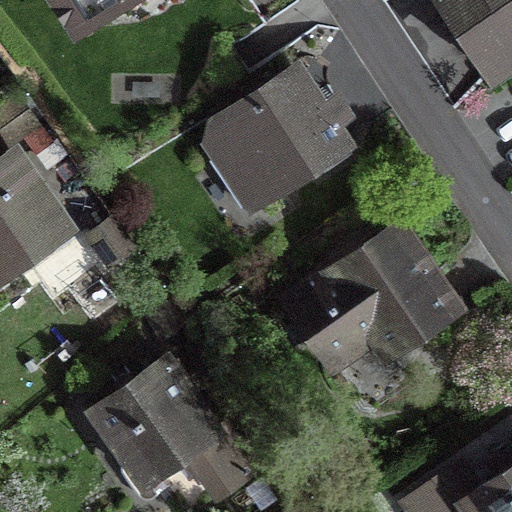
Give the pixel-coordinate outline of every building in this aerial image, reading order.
[(56,0),(75,29),(118,0),(56,0)] [(511,0),(437,0),(487,75),(511,58),(511,0)] [(258,199),(341,144),(295,74),(245,107),(242,121),(228,118),(212,129),(209,143),(218,159),(211,164),(240,208),(256,197),(258,199)] [(0,147),(32,125),(15,100),(0,110),(0,147)] [(0,264),(55,226),(8,161),(0,166),(0,264)] [(106,221),(86,236),(107,265),(128,250),(106,221)] [(386,357),(453,312),(393,225),(326,270),(328,273),(282,303),(325,367),(372,336),(386,357)] [(186,453),(216,496),(249,473),(218,429),(214,432),(163,359),(88,412),(140,485),(186,453)] [(467,511),(511,511),(511,447),(511,446),(488,462),(497,475),(476,489),(459,464),(433,482),(451,506),(460,500),(467,511)]
